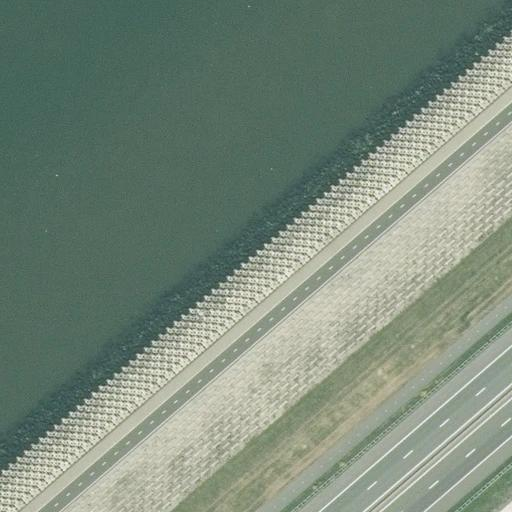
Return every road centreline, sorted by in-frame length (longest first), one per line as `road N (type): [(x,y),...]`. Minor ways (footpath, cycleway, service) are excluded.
road 1 (motorway): [(511,361),(338,511)]
road 2 (motorway): [(404,511),(511,419)]
